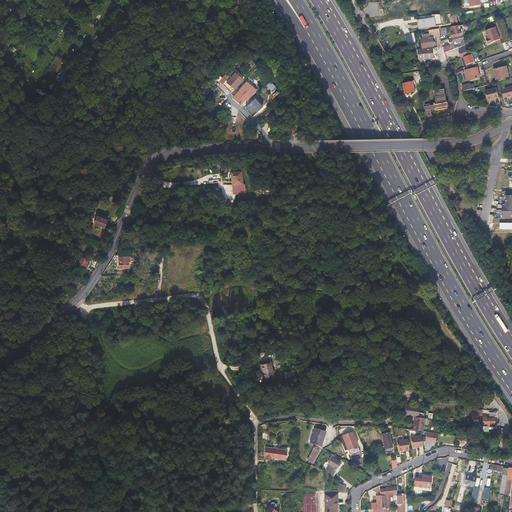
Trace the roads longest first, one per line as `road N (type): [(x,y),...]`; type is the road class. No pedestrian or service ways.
road 1 (unclassified): [(0,361),(40,335),(86,288),(150,160),(313,147)]
road 2 (motorway): [(310,27),(460,306),(511,385)]
road 3 (motorway): [(511,345),(321,0)]
road 4 (residential): [(497,405),(398,399),(388,423),(255,421)]
road 5 (residential): [(511,463),(433,456),(363,488),(356,511)]
road 6 (residential): [(349,0),(415,127)]
road 7 (track): [(255,421),(220,372),(204,292)]
road 8 (track): [(73,303),(204,292)]
road 9 (unclassified): [(439,144),(313,147)]
